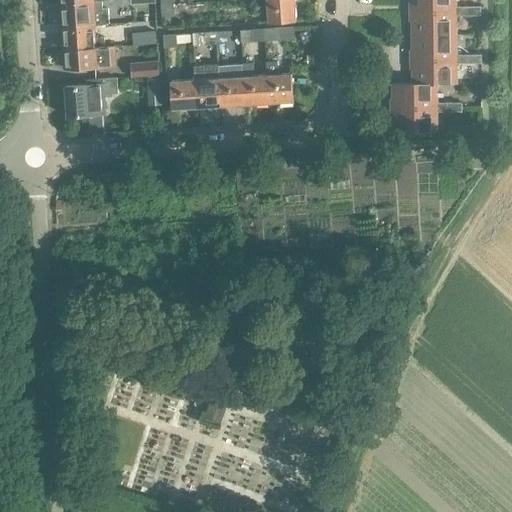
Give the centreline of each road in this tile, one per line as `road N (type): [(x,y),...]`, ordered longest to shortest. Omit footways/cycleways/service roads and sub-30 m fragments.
road 1 (residential): [(34,157),(321,139),(339,103),(337,0)]
road 2 (residential): [(60,511),(34,157)]
road 3 (track): [(408,333),(444,245),(511,143)]
road 4 (residential): [(34,157),(23,0)]
